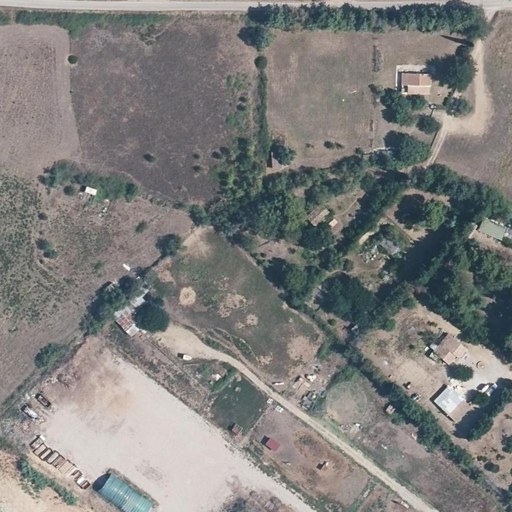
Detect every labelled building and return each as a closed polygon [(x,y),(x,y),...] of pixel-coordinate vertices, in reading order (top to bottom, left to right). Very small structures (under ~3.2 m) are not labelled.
[(408,95),(431,94),(431,74),(403,74),(403,86),(408,86),(408,95)] [(316,227),(330,213),(321,204),(306,217),(316,227)] [(483,218),(478,229),(502,239),(507,228),(483,218)] [(385,238),(381,246),(393,252),(397,245),(385,238)] [(136,313),(148,303),(140,294),(129,305),(126,302),(111,316),(131,338),(146,325),(136,313)] [(453,367),(467,348),(444,332),(431,351),(453,367)] [(433,401),(449,416),(464,399),(449,385),(433,401)] [(265,444),(275,453),(281,446),(271,437),(265,444)] [(119,507),(125,511),(149,511),(154,506),(132,490),(119,507)] [(57,500),(65,505),(70,498),(63,493),(57,500)]
